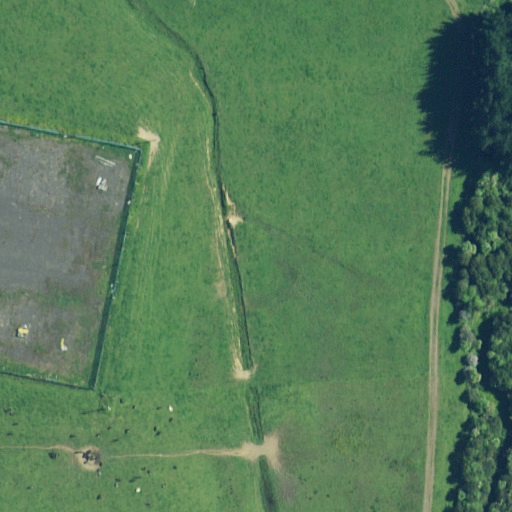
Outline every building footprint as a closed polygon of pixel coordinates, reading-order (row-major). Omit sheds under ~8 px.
[(5,147),(0,145),(0,187),(25,192),(33,150),(5,145),(5,147)] [(65,153),(39,149),(33,188),(30,187),(27,204),(57,208),(65,153)] [(123,165),(96,159),(86,206),(114,212),(123,165)] [(106,237),(62,230),(58,254),(102,261),(106,237)] [(90,272),(57,264),(51,289),(84,296),(90,272)] [(13,298),(0,295),(0,341),(4,343),(13,298)] [(47,303),(21,297),(10,343),(37,349),(47,303)] [(81,310),(51,304),(42,346),(72,352),(81,310)]
